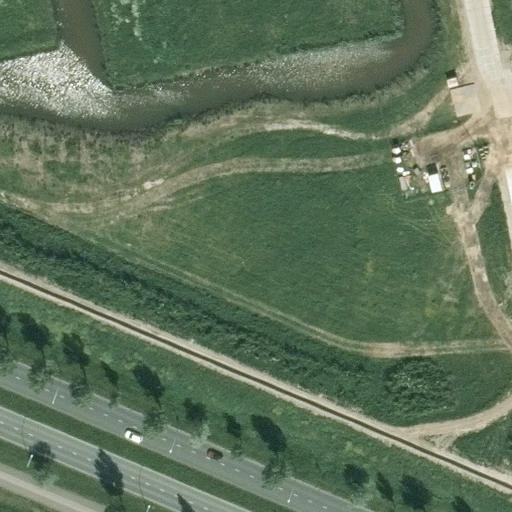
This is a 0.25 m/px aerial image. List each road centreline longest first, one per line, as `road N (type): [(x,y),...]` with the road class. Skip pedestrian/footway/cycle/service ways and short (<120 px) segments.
road 1 (primary): [(334,511),(0,371)]
road 2 (primary): [(0,422),(211,511)]
